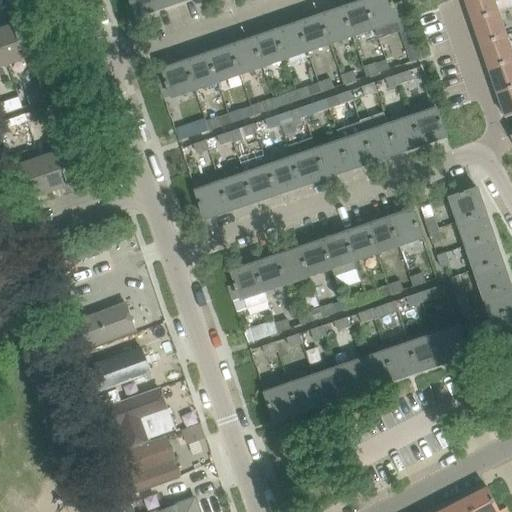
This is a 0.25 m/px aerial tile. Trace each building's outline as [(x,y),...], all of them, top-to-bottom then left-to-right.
[(160,8),(157,0),(130,0),(136,16),(137,15),(160,8)] [(366,0),(364,0),(343,7),(352,34),(375,26),(366,0)] [(366,0),(375,26),(379,38),(402,30),(398,18),(405,16),(401,2),(394,5),(393,2),(392,2),(391,0),(366,0)] [(500,11),(495,0),(465,0),(472,20),(500,11)] [(343,7),(321,15),(330,41),(352,34),(343,7)] [(472,20),(480,44),(508,35),(500,11),(472,20)] [(321,15),(298,23),(307,49),(330,41),(321,15)] [(14,24),(25,58),(44,52),(40,40),(32,16),(13,22),(14,24)] [(298,23),(276,31),(285,57),(307,49),(298,23)] [(0,28),(0,44),(7,65),(25,58),(14,24),(0,28)] [(276,31),(253,38),(262,64),(285,57),(276,31)] [(511,60),(511,46),(508,35),(480,44),(489,68),(511,60)] [(253,38),(230,46),(239,72),(262,64),(253,38)] [(230,46),(208,54),(217,80),(239,72),(230,46)] [(185,61),(194,88),(217,80),(208,54),(185,61)] [(511,60),(489,68),(497,93),(511,87),(511,60)] [(185,61),(165,69),(163,69),(167,81),(166,82),(160,85),(164,98),(194,88),(185,61)] [(376,63),(364,67),(367,77),(379,73),(376,63)] [(399,74),(402,84),(413,80),(410,70),(399,74)] [(345,84),(357,80),(353,71),(341,75),(345,84)] [(399,74),(386,79),(390,88),(402,84),(399,74)] [(322,92),(334,88),(331,78),(319,82),(322,92)] [(68,92),(65,81),(56,84),(59,95),(68,92)] [(374,83),(362,87),(365,97),(378,92),(374,83)] [(299,100),(312,96),(308,86),(296,90),(299,100)] [(511,87),(497,93),(505,117),(506,116),(511,114),(511,87)] [(354,101),(350,91),(326,99),(329,109),(341,105),(354,101)] [(27,96),(30,105),(40,101),(37,93),(27,96)] [(277,107),(289,103),(286,94),(273,98),(277,107)] [(65,112),(74,109),(70,99),(62,102),(65,112)] [(329,109),(326,99),(302,107),(305,117),(317,113),(329,109)] [(251,105),(254,115),(266,111),(263,101),(251,105)] [(305,117),(302,107),(278,116),(281,125),(293,121),(305,117)] [(46,117),(43,108),(32,112),(35,120),(46,117)] [(413,116),(422,144),(446,135),(437,108),(413,116)] [(228,113),(231,123),(244,119),(240,109),(228,113)] [(281,125),(278,116),(266,120),(269,129),(281,125)] [(398,152),(422,144),(413,116),(389,125),(398,152)] [(206,121),(209,130),(221,126),(218,117),(206,121)] [(0,122),(0,133),(0,134),(9,131),(5,121),(0,122)] [(350,168),(374,160),(365,133),(361,122),(337,130),(341,141),(350,168)] [(257,133),(254,124),(242,128),(245,138),(257,133)] [(365,133),(374,160),(398,152),(389,125),(365,133)] [(233,142),(230,132),(217,136),(221,146),(233,142)] [(206,140),(194,144),(197,154),(209,150),(206,140)] [(316,149),(326,176),(350,168),(341,141),(316,149)] [(57,151),(69,185),(70,187),(88,181),(78,152),(76,145),(57,151)] [(302,185),(326,176),(316,149),(292,158),(302,185)] [(39,158),(50,192),(69,185),(57,151),(39,158)] [(20,164),(21,166),(31,198),(50,192),(39,158),(20,164)] [(268,166),(277,193),(302,185),(292,158),(268,166)] [(253,201),(277,193),(268,166),(244,174),(253,201)] [(220,182),(229,209),(253,201),(244,174),(220,182)] [(205,218),(229,209),(220,182),(196,191),(205,218)] [(458,221),(485,212),(477,188),(450,197),(458,221)] [(429,204),(420,207),(421,207),(429,231),(437,228),(433,217),(429,204)] [(413,209),(390,217),(399,244),(422,236),(413,209)] [(494,236),(485,212),(458,221),(467,245),(494,236)] [(399,244),(390,217),(367,225),(377,252),(399,244)] [(377,252),(367,225),(345,232),(354,259),(377,252)] [(442,240),(437,228),(429,231),(433,243),(442,240)] [(322,240),(331,267),(335,276),(357,269),(354,259),(345,232),(322,240)] [(467,245),(475,270),(502,260),(494,236),(467,245)] [(331,267),(322,240),(300,248),(309,274),(331,267)] [(309,274),(300,248),(277,256),(286,282),(309,274)] [(441,268),(446,266),(450,265),(446,252),(437,256),(441,268)] [(277,256),(254,263),(263,290),(286,282),(277,256)] [(66,289),(73,287),(68,274),(76,271),(71,259),(45,269),(54,293),(66,289)] [(510,284),(502,260),(475,270),(483,294),(510,284)] [(267,301),(263,290),(254,263),(232,271),(236,283),(235,284),(229,287),(233,300),(234,300),(238,311),(267,301)] [(53,325),(64,321),(76,317),(66,289),(54,293),(45,269),(34,273),(48,310),(53,325)] [(414,287),(426,283),(423,273),(411,277),(414,287)] [(459,275),(450,278),(454,290),(463,287),(459,275)] [(391,295),(403,291),(400,281),(388,285),(391,295)] [(444,284),(420,293),(423,303),(447,295),(444,284)] [(483,294),(491,318),(511,310),(511,289),(510,284),(483,294)] [(369,302),(381,298),(378,289),(365,293),(369,302)] [(412,296),(408,297),(411,307),(423,303),(420,293),(412,296)] [(346,310),(358,306),(355,296),(343,300),(346,310)] [(467,299),(458,302),(462,314),(472,311),(467,299)] [(80,352),(139,331),(128,302),(70,324),(80,352)] [(396,302),(383,306),(387,315),(399,311),(396,302)] [(323,318),(336,314),(332,304),(320,308),(323,318)] [(375,320),(371,310),(359,314),(363,324),(375,320)] [(511,337),(511,310),(491,318),(500,342),(511,337)] [(301,326),(313,321),(310,312),(297,316),(301,326)] [(347,318),(335,322),(338,332),(351,328),(347,318)] [(275,323),(279,332),(291,328),(288,319),(275,323)] [(53,325),(66,359),(77,355),(64,321),(53,325)] [(470,338),(479,335),(475,323),(466,326),(470,338)] [(323,326),(311,330),(314,340),(326,336),(323,326)] [(467,354),(458,327),(434,335),(443,362),(467,354)] [(299,334),(287,338),(290,348),(302,344),(299,334)] [(443,362),(434,335),(410,343),(419,370),(443,362)] [(395,378),(419,370),(410,343),(407,336),(383,344),(386,351),(395,378)] [(275,342),(263,346),(266,356),(279,352),(275,342)] [(83,368),(94,396),(121,385),(127,399),(157,387),(141,346),(83,368)] [(395,378),(386,351),(361,360),(371,387),(395,378)] [(77,355),(66,359),(78,392),(89,388),(77,355)] [(371,387),(361,360),(337,368),(346,395),(371,387)] [(322,403),(346,395),(337,368),(313,376),(322,403)] [(322,403),(313,376),(289,384),(298,411),(322,403)] [(274,420),(298,411),(289,384),(265,393),(274,419),(274,420)] [(89,388),(78,392),(87,415),(98,411),(93,398),(89,388)] [(93,398),(98,411),(121,403),(117,390),(93,398)] [(127,413),(136,441),(178,427),(169,399),(127,413)] [(105,431),(98,411),(87,415),(94,435),(105,431)] [(105,431),(94,435),(102,459),(114,454),(105,431)] [(127,460),(138,491),(183,474),(172,443),(127,460)] [(114,454),(102,459),(110,478),(121,474),(114,454)] [(488,487),(466,498),(473,511),(507,511),(506,508),(500,511),(488,487)] [(203,511),(198,496),(152,511),(203,511)] [(134,511),(129,498),(118,502),(121,511),(134,511)] [(473,511),(466,498),(445,509),(446,511),(473,511)]
